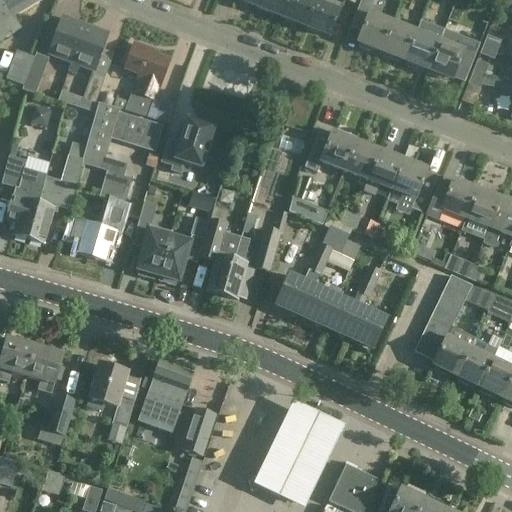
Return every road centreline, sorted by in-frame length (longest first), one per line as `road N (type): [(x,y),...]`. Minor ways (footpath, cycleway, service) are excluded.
road 1 (tertiary): [(511,479),(219,342),(0,279)]
road 2 (residential): [(511,153),(117,0)]
